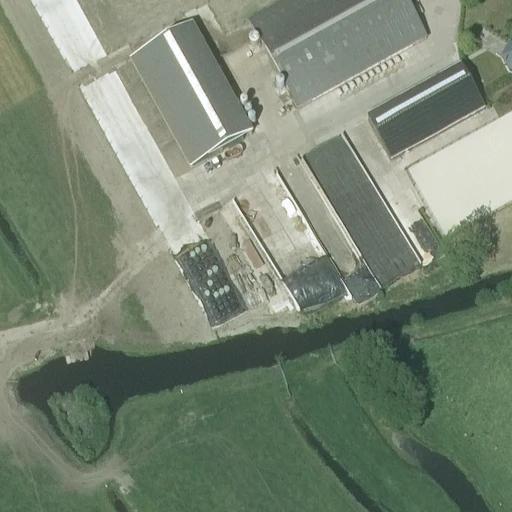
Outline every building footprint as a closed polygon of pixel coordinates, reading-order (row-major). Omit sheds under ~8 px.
[(290,0),(249,23),(297,111),(426,40),(403,0),(290,0)] [(170,41),(133,62),(192,170),(251,137),(192,29),(179,36),(170,41)] [(511,44),(509,44),(501,59),(509,73),(511,73),(511,44)] [(460,69),(370,119),(367,120),(391,162),(483,111),(460,69)] [(287,203),(349,304),(413,264),(384,218),(387,216),(386,216),(355,235),(322,182),(287,203)]
